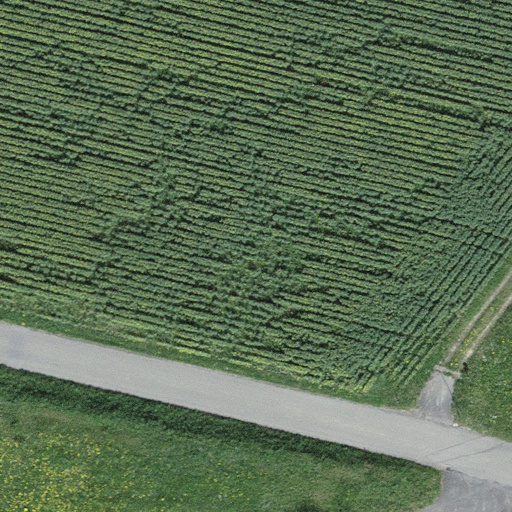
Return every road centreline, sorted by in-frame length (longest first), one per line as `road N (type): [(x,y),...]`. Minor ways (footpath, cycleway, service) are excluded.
road 1 (tertiary): [(511,464),(0,346)]
road 2 (track): [(511,288),(449,372),(419,443)]
